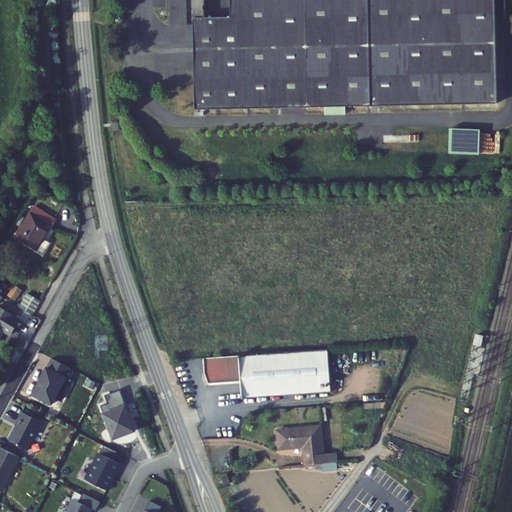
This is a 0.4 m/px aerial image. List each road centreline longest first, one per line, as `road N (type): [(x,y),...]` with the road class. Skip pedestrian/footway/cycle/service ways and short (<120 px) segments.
road 1 (tertiary): [(187,453),(111,237)]
road 2 (tertiary): [(111,237),(81,19)]
road 3 (residential): [(111,237),(81,262),(0,408)]
road 4 (unknown): [(0,167),(32,115),(49,63),(43,0)]
